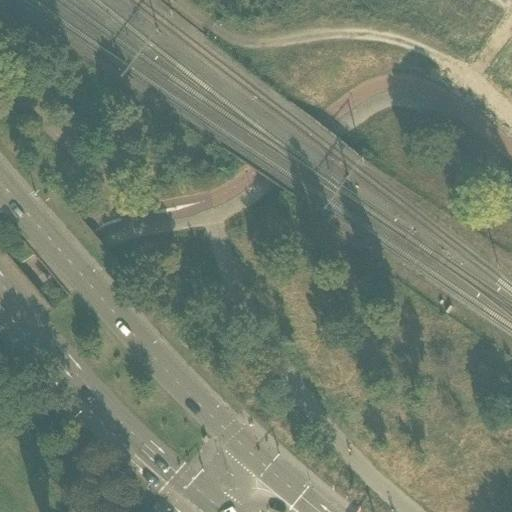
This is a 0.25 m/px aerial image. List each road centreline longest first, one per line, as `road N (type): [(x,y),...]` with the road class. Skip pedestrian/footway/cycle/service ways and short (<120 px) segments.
road 1 (secondary): [(268,471),(143,349),(0,185)]
road 2 (track): [(511,112),(410,44),(360,34),(257,42),(214,29),(178,0)]
road 3 (secondary): [(0,284),(90,392),(221,511)]
